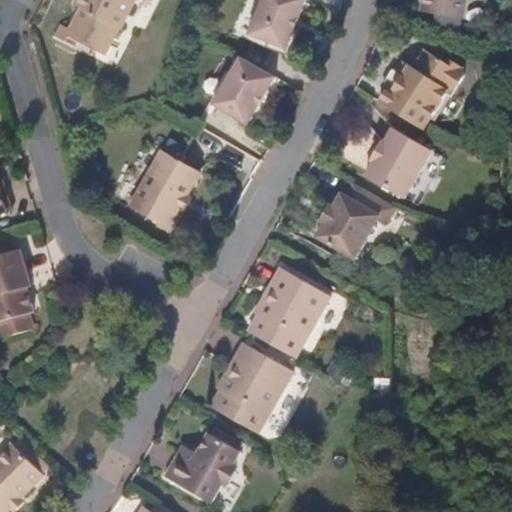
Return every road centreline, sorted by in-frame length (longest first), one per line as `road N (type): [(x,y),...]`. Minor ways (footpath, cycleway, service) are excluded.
road 1 (residential): [(3,22),(64,224),(81,254),(193,321)]
road 2 (residential): [(365,0),(335,84),(193,321)]
road 3 (residential): [(193,321),(85,511)]
